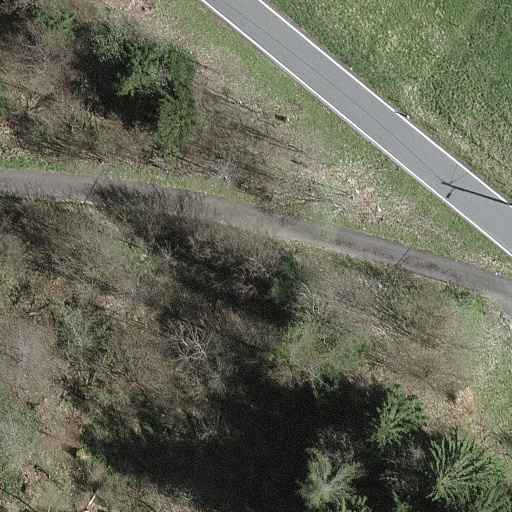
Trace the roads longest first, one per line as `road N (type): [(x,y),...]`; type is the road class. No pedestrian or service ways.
road 1 (track): [(0,186),(209,212),(511,288)]
road 2 (tertiary): [(232,0),(511,230)]
